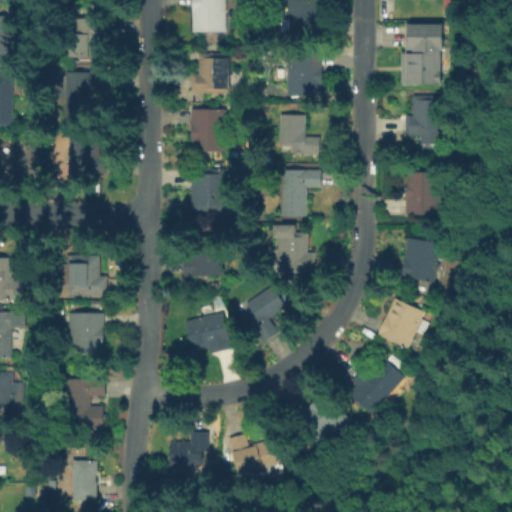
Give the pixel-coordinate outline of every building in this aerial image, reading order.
[(192,32),(192,0),(226,0),(226,32),(192,32)] [(289,36),(281,36),(281,20),(289,20),(289,0),(324,0),(324,36),(289,36)] [(0,17),(15,17),(15,66),(0,66),(0,17)] [(97,56),(97,62),(74,62),(74,20),(98,20),(97,56)] [(406,83),(400,83),(401,53),(406,53),(406,24),(443,24),(443,83),(406,83)] [(199,96),(192,96),(192,75),(199,75),(199,55),(231,55),(231,96),(199,96)] [(289,95),(289,55),(322,55),(322,95),(289,95)] [(95,72),(109,72),(109,94),(95,94),(95,113),(72,113),(72,72),(95,72)] [(16,97),(16,118),(0,118),(0,76),(16,76),(16,97)] [(446,135),(446,155),(422,155),(423,134),(406,134),(406,117),(416,117),(416,97),(446,98),(446,135)] [(190,152),(190,108),(228,108),(228,152),(190,152)] [(307,116),(307,138),(320,138),(320,154),(295,154),(295,146),(280,146),(280,116),(307,116)] [(97,130),(97,140),(109,141),(109,172),(71,172),(71,130),(97,130)] [(0,177),(0,153),(17,153),(17,142),(34,142),(34,177),(0,177)] [(306,218),(280,218),(280,171),(322,171),(322,189),(306,189),(306,218)] [(194,212),(194,174),(229,174),(229,212),(194,212)] [(405,215),(405,174),(445,174),(445,215),(405,215)] [(308,233),(308,254),(316,254),(316,275),(277,275),(278,233),(308,233)] [(401,278),(408,238),(441,243),(434,283),(401,278)] [(186,277),(186,244),(221,244),(221,277),(186,277)] [(96,297),(70,297),(70,268),(67,268),(67,256),(107,257),(107,297),(96,297)] [(0,302),(0,258),(16,259),(16,302),(0,302)] [(247,303),(271,287),(285,308),(269,319),(279,334),(266,343),(251,320),(256,317),(247,303)] [(379,335),(395,301),(423,315),(420,321),(429,326),(424,336),(415,332),(407,348),(379,335)] [(11,359),(0,359),(0,311),(28,311),(28,330),(11,330),(11,359)] [(104,313),(104,329),(104,356),(70,356),(70,313),(104,313)] [(186,321),(224,314),(232,353),(194,361),(186,321)] [(349,393),(357,384),(354,381),(379,353),(406,376),(373,414),(349,393)] [(0,373),(16,373),(16,382),(22,382),(22,418),(0,418),(0,373)] [(91,398),(91,406),(102,406),(102,412),(102,432),(62,432),(62,382),(103,382),(103,398),(91,398)] [(320,444),(300,420),(330,394),(350,418),(320,444)] [(227,437),(245,432),(249,445),(277,437),(285,462),(238,476),(227,437)] [(192,442),(192,435),(207,435),(206,468),(169,466),(170,441),(192,442)] [(74,500),(74,461),(107,461),(107,501),(74,500)]
